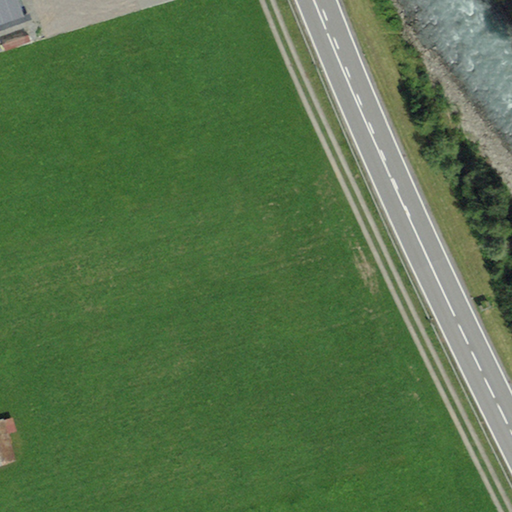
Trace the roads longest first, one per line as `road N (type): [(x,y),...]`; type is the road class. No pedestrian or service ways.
road 1 (track): [(266,0),(508,511)]
road 2 (primary): [(511,425),(403,201),(318,0)]
